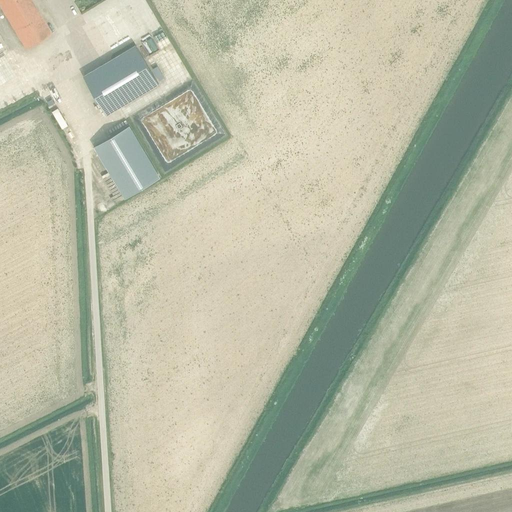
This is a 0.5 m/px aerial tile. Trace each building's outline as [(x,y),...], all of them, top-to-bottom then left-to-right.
[(0,0),(0,6),(25,48),(51,33),(31,0),(0,0)] [(144,9),(151,20),(162,13),(154,2),(144,9)] [(107,114),(159,83),(135,45),(84,76),(107,114)] [(8,83),(28,71),(22,60),(18,63),(13,54),(0,62),(0,69),(2,72),(8,83)] [(128,117),(135,127),(145,120),(138,110),(128,117)] [(129,125),(94,146),(125,198),(160,177),(129,125)] [(190,126),(177,129),(179,138),(193,134),(190,126)]
